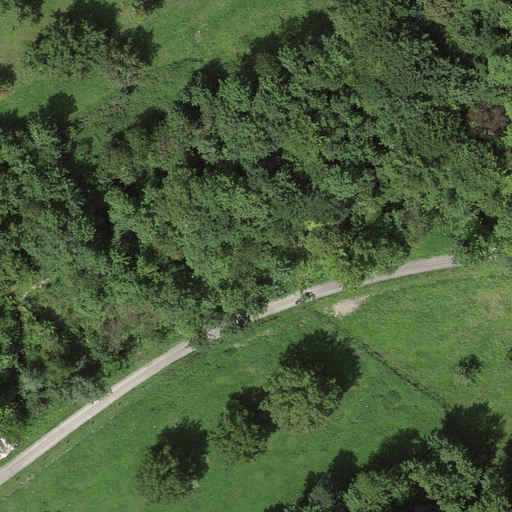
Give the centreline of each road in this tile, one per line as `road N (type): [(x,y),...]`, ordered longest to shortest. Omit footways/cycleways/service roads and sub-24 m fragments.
road 1 (track): [(511,251),(404,268),(215,330),(145,371),(0,480)]
road 2 (track): [(426,0),(484,77),(511,92)]
